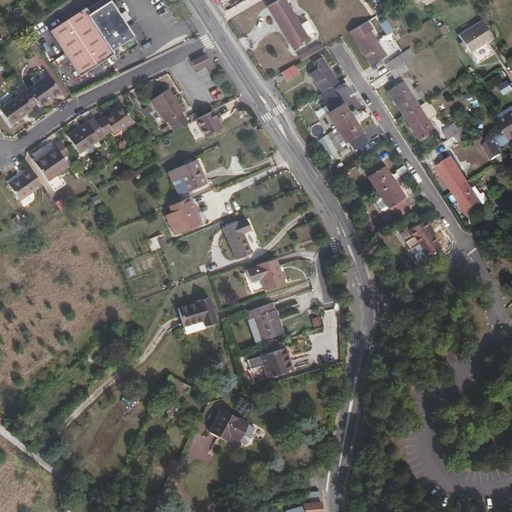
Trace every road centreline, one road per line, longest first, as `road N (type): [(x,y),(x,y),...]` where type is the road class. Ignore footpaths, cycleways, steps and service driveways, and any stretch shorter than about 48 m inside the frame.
road 1 (primary): [(369,327),(351,242),(219,35)]
road 2 (residential): [(219,35),(72,106),(4,155),(0,149)]
road 3 (residential): [(334,46),(471,245)]
road 4 (primary): [(338,476),(369,327)]
road 5 (residential): [(0,431),(116,511)]
road 6 (residential): [(369,327),(471,245)]
